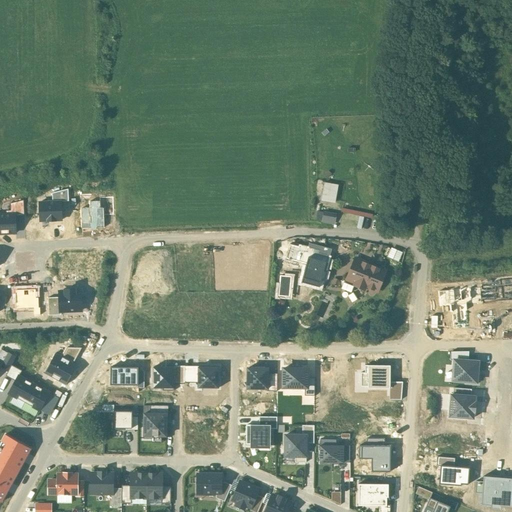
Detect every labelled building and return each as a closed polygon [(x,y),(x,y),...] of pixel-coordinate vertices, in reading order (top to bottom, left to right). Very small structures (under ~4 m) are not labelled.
[(53,201),(61,200),(68,200),(68,190),(53,193),(53,201)] [(103,208),(104,215),(114,215),(113,197),(100,197),(100,201),(100,208),(103,208)] [(15,216),(24,215),(24,200),(10,203),(10,210),(6,210),(6,215),(15,214),(15,216)] [(40,221),(62,220),(61,200),(53,201),(39,201),(40,221)] [(96,227),(104,227),(104,215),(103,208),(100,208),(100,201),(89,201),(90,208),(81,208),(82,228),(90,228),(90,229),(96,229),(96,227)] [(368,214),(342,208),(341,211),(367,217),(368,214)] [(336,214),(325,213),(323,222),(334,224),(336,214)] [(0,214),(0,233),(16,233),(15,216),(15,214),(6,215),(0,214)] [(329,249),(309,244),(308,247),(299,245),(299,246),(290,244),(286,258),(307,264),(302,282),(319,286),(329,249)] [(400,261),(404,252),(393,247),(389,256),(400,261)] [(386,271),(355,259),(347,279),(355,282),(354,285),(365,290),(366,287),(377,292),(386,271)] [(291,276),(280,275),(278,296),(289,297),(291,276)] [(480,288),(439,291),(440,306),(450,305),(451,311),(452,311),(454,328),(469,327),(466,304),(481,302),(480,288)] [(36,289),(16,290),(16,308),(34,307),(34,315),(40,314),(40,308),(39,308),(38,298),(36,298),(36,289)] [(60,297),(60,311),(61,311),(81,310),(80,291),(75,291),(75,289),(65,290),(65,291),(59,291),(60,297)] [(60,297),(48,297),(49,315),(61,315),(61,311),(60,311),(60,297)] [(62,357),(73,363),(82,348),(68,347),(62,357)] [(2,349),(0,352),(0,361),(2,363),(0,366),(9,371),(12,365),(16,357),(2,349)] [(454,360),(468,361),(469,351),(451,352),(450,360),(454,360)] [(46,372),(66,384),(76,365),(73,363),(62,357),(56,354),(46,372)] [(452,380),(477,382),(478,362),(468,361),(454,360),(452,380)] [(22,371),(12,365),(9,371),(6,375),(16,381),(19,376),(22,371)] [(368,387),(390,388),(390,382),(390,366),(365,365),(365,373),(361,373),(361,386),(368,386),(368,387)] [(174,368),(174,383),(184,383),(184,382),(184,366),(174,366),(174,368)] [(184,382),(199,382),(199,367),(199,366),(184,366),(184,382)] [(138,367),(111,367),(111,384),(138,384),(138,370),(138,367)] [(154,367),(154,387),(174,387),(174,383),(174,368),(154,367)] [(219,367),(199,367),(199,382),(199,387),(218,387),(219,367)] [(248,368),(247,389),(268,389),(268,373),(268,368),(248,368)] [(308,368),(284,368),(284,388),(305,388),(308,388),(308,378),(308,368)] [(268,373),(268,389),(268,390),(277,391),(277,373),(268,373)] [(49,392),(19,376),(16,381),(9,393),(39,410),(40,409),(49,393),(49,392)] [(308,388),(305,388),(305,395),(314,395),(314,378),(308,378),(308,388)] [(402,382),(390,382),(390,388),(389,399),(401,400),(402,382)] [(454,388),(453,394),(471,396),(471,389),(454,388)] [(49,393),(40,409),(50,415),(59,398),(49,393)] [(451,394),(449,416),(473,418),(473,414),(475,414),(476,401),(474,401),(475,396),(471,396),(453,394),(451,394)] [(150,413),(144,413),(144,438),(154,439),(154,436),(166,436),(167,425),(168,425),(168,406),(151,406),(150,413)] [(132,417),(132,411),(115,411),(115,420),(114,420),(113,430),(125,430),(125,428),(132,429),(132,417)] [(138,417),(132,417),(132,429),(125,428),(125,430),(138,430),(138,417)] [(271,425),(271,428),(276,428),(276,417),(259,417),(259,425),(271,425)] [(259,425),(246,425),(246,444),(250,444),(250,447),(270,448),(271,428),(271,425),(259,425)] [(306,435),(306,442),(314,442),(314,425),(302,425),(302,435),(306,435)] [(31,449),(5,435),(0,444),(0,500),(2,501),(31,449)] [(285,435),(285,456),(306,456),(306,442),(306,435),(302,435),(285,435)] [(335,445),(336,439),(320,439),(320,462),(343,462),(343,446),(335,445)] [(371,471),(390,471),(390,446),(384,446),(367,446),(361,446),(361,458),(372,458),(371,471)] [(441,465),(453,466),(454,458),(437,456),(437,465),(441,465)] [(453,466),(441,465),(439,483),(461,485),(461,483),(468,484),(469,468),(453,466)] [(75,495),(78,495),(78,481),(78,472),(57,472),(57,480),(57,495),(75,495)] [(221,472),(197,472),(197,494),(216,494),(221,494),(221,482),(221,472)] [(131,497),(147,498),(147,473),(131,473),(131,485),(131,497)] [(147,473),(147,498),(161,498),(162,498),(162,486),(162,473),(147,473)] [(91,494),(112,494),(112,488),(112,474),(91,474),(91,494)] [(511,478),(484,476),(483,481),(482,493),(481,504),(491,505),(491,508),(500,509),(500,505),(511,506),(511,502),(511,495),(511,478)] [(57,495),(57,480),(48,480),(48,495),(57,495)] [(246,506),(251,508),(257,494),(259,488),(240,480),(231,500),(236,502),(235,506),(245,510),(246,506)] [(84,481),(78,481),(78,495),(75,495),(75,496),(84,496),(84,481)] [(475,492),(482,493),(483,481),(476,481),(475,492)] [(225,482),(221,482),(221,494),(216,494),(216,497),(225,501),(231,485),(225,482)] [(388,484),(359,484),(359,505),(379,505),(386,505),(386,497),(388,497),(388,484)] [(131,497),(131,485),(121,485),(121,488),(121,503),(131,503),(131,497)] [(170,486),(162,486),(162,498),(161,498),(161,503),(170,503),(170,486)] [(415,493),(429,499),(430,498),(432,492),(419,486),(415,493)] [(121,488),(112,488),(112,494),(112,506),(121,506),(121,503),(121,488)] [(286,511),(287,510),(291,500),(272,492),(263,511),(286,511)] [(341,492),(332,492),(331,500),(340,504),(341,492)] [(257,511),(264,497),(257,494),(251,508),(250,510),(253,511),(257,511)] [(448,511),(450,507),(430,498),(429,499),(423,511),(448,511)] [(51,511),(52,503),(35,503),(35,511),(51,511)]
